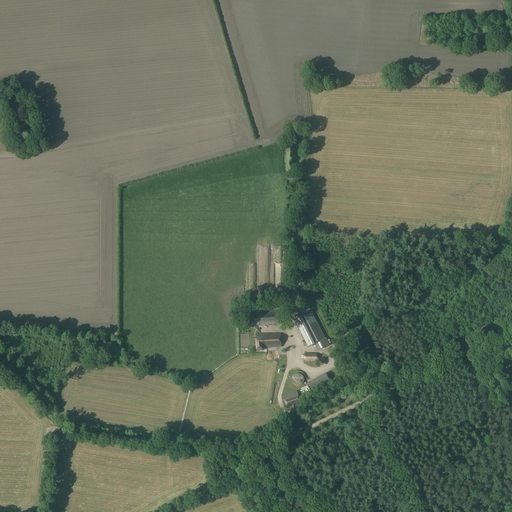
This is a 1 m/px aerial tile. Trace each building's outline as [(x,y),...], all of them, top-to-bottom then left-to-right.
[(255,325),(283,322),(282,310),(254,313),(255,325)] [(295,320),(309,346),(315,343),(319,350),(329,344),(326,339),(322,332),(320,333),(309,314),(295,320)] [(257,350),(263,350),(263,347),(281,347),(280,334),(256,335),(256,338),(257,350)] [(319,356),(317,353),(306,353),(302,356),(303,359),(305,361),(317,362),(319,359),(319,356)] [(293,379),(293,380),(293,381),(293,382),(294,382),(294,383),(294,384),(295,384),(296,385),(297,385),(297,386),(298,386),(299,386),(300,386),(301,386),(301,385),(302,385),(303,384),(304,383),(304,382),(305,381),(305,380),(305,379),(305,378),(304,378),(304,377),(304,376),(303,376),(303,375),(302,375),(301,375),(301,374),(300,374),(299,374),(298,374),(297,374),(297,375),(296,375),(295,376),(294,376),(294,377),(294,378),(293,378),(293,379)] [(321,381),(313,386),(319,395),(326,390),(321,381)] [(287,406),(300,401),(296,391),(283,397),(287,406)]
